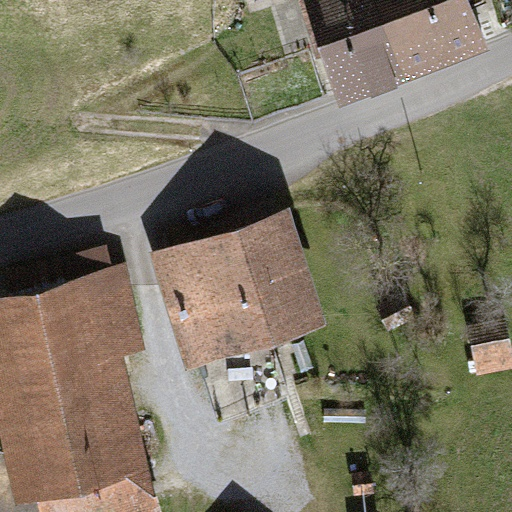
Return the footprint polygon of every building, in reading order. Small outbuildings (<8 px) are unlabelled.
[(312,0),(318,15),(357,0),(312,0)] [(401,64),(377,0),(357,0),(318,15),(344,85),(401,64)] [(377,0),(401,64),(482,35),(469,0),(377,0)] [(299,210),(158,254),(194,368),(335,324),(299,210)] [(126,259),(0,291),(0,433),(20,511),(154,511),(115,356),(149,347),(126,259)] [(511,343),(508,321),(471,327),(480,378),(511,372),(511,343)]
